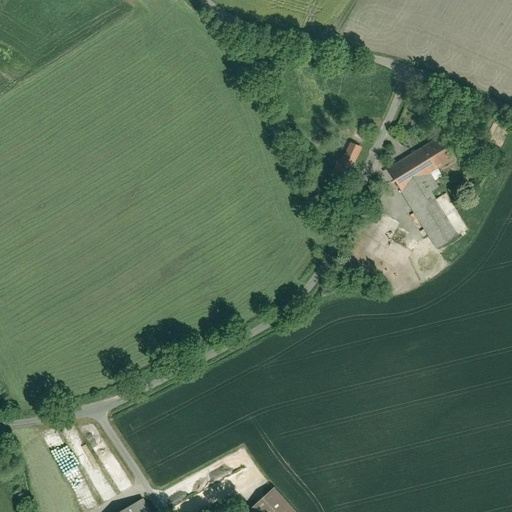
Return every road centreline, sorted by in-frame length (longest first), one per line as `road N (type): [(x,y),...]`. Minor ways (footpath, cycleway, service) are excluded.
road 1 (unclassified): [(0,424),(130,400),(289,309),(339,245),(411,71)]
road 2 (residential): [(411,71),(212,0)]
